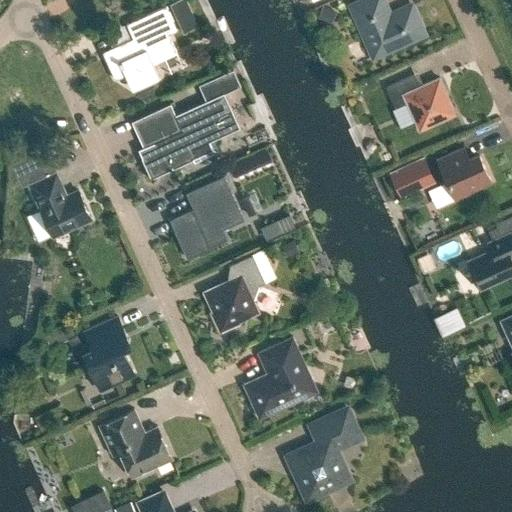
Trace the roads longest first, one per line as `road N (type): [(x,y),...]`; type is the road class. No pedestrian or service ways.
road 1 (residential): [(263,511),(44,34),(27,19)]
road 2 (residential): [(511,114),(459,0)]
